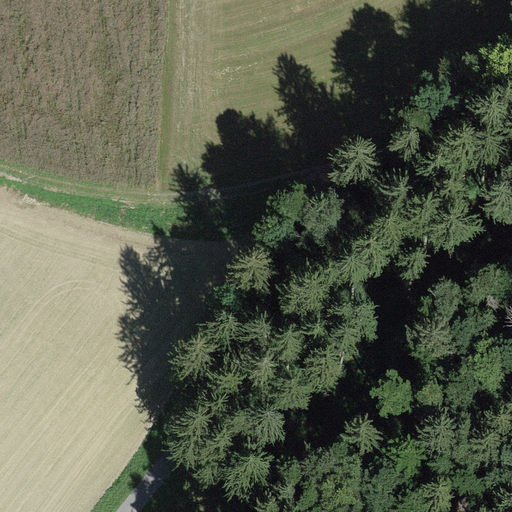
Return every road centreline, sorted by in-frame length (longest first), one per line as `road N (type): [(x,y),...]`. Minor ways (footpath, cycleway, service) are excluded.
road 1 (residential): [(138,511),(456,128),(511,86)]
road 2 (track): [(0,166),(116,193),(189,199),(281,184),(380,155),(456,110),(511,62)]
